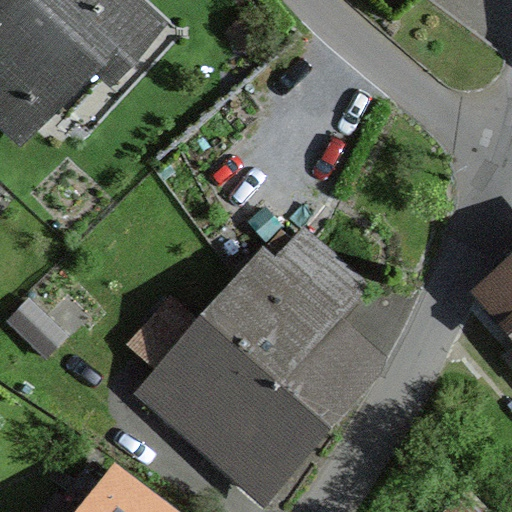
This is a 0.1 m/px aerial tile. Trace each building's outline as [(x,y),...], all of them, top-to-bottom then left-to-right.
[(48,86),(81,50),(107,74),(150,28),(120,0),(17,0),(0,19),(0,117),(3,115),(21,132),(56,94),(48,86)] [(278,278),(266,267),(211,328),(319,425),(373,365),(322,318),(350,288),(305,248),(278,278)] [(481,295),(511,330),(511,251),(491,269),(499,279),(481,295)] [(188,430),(258,493),(319,425),(211,328),(206,333),(170,301),(129,346),(166,379),(147,401),(184,435),(188,430)] [(9,322),(45,358),(65,337),(28,302),(9,322)] [(155,511),(94,464),(54,511),(155,511)]
